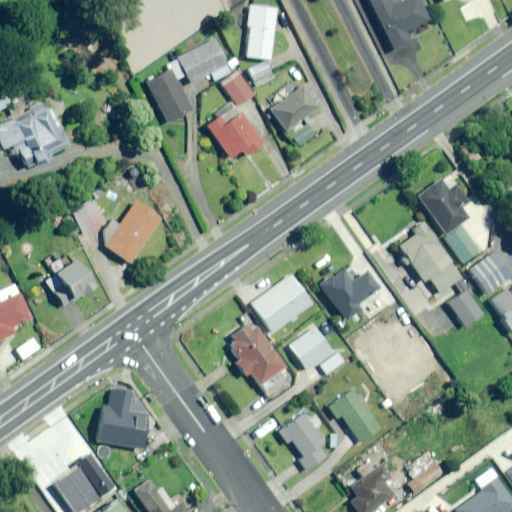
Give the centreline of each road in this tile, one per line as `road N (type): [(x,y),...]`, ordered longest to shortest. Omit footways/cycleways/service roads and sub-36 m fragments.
road 1 (primary): [(511,59),(132,328)]
road 2 (residential): [(132,328),(262,511)]
road 3 (primary): [(132,328),(0,420)]
